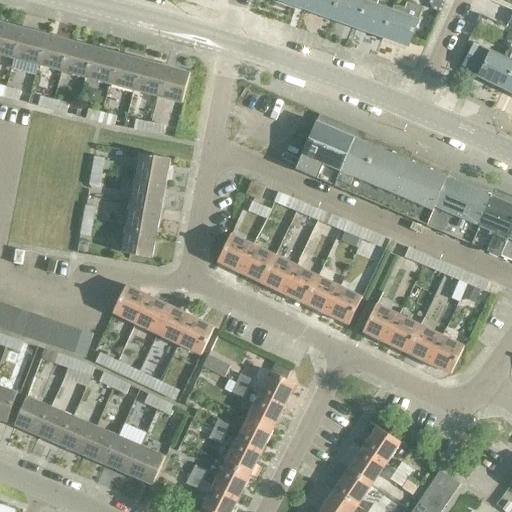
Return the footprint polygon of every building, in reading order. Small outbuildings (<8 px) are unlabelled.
[(309,0),(280,0),(280,2),(306,11),(309,0)] [(309,0),(306,11),(332,21),(339,0),(309,0)] [(355,0),(339,0),(332,21),(357,29),(366,4),(367,0),(356,0),(357,0),(355,0)] [(378,0),(367,0),(366,4),(357,29),(382,38),(392,13),(394,7),(393,7),(391,13),(376,7),(378,0)] [(392,13),(382,38),(408,48),(422,9),(406,4),(404,11),(394,7),(392,13)] [(0,25),(0,66),(12,70),(22,32),(0,25)] [(12,70),(12,71),(36,77),(38,67),(46,38),(22,32),(12,70)] [(46,38),(38,67),(62,74),(70,44),(46,38)] [(473,45),(463,67),(480,75),(478,78),(503,90),(511,73),(511,43),(505,59),(491,53),(490,54),(473,45)] [(94,50),(70,44),(62,74),(86,80),(94,50)] [(117,57),(94,50),(86,80),(110,86),(117,57)] [(141,63),(117,57),(110,86),(133,93),(141,63)] [(165,69),(141,63),(133,93),(157,99),(165,69)] [(190,76),(165,69),(157,99),(182,105),(190,76)] [(511,73),(503,90),(511,94),(511,73)] [(21,94),(7,90),(4,100),(18,103),(21,94)] [(52,113),(55,103),(41,99),(38,109),(52,113)] [(55,103),(52,113),(67,116),(69,107),(55,103)] [(100,125),(103,115),(89,112),(86,121),(100,125)] [(117,119),(103,115),(100,125),(114,129),(117,119)] [(149,135),(151,125),(136,123),(135,132),(149,135)] [(335,188),(355,140),(316,123),(296,171),(335,188)] [(151,125),(149,135),(163,138),(165,128),(151,125)] [(355,139),(355,140),(335,188),(427,227),(448,179),(355,139)] [(140,154),(135,180),(166,186),(170,160),(140,154)] [(95,159),(92,173),(102,175),(105,161),(95,159)] [(102,175),(92,173),(90,187),(100,189),(102,175)] [(492,198),(448,179),(427,227),(471,246),(492,198)] [(166,186),(135,180),(130,204),(161,210),(166,186)] [(259,201),(265,188),(251,182),(246,196),(259,201)] [(278,194),(274,204),(292,211),(296,201),(278,194)] [(511,232),(511,206),(492,198),(471,246),(501,258),(511,232)] [(271,211),(252,203),(248,213),(267,221),(271,211)] [(130,204),(126,228),(156,234),(161,210),(130,204)] [(303,205),(299,215),(316,221),(320,212),(303,205)] [(83,222),(93,224),(96,210),(86,208),(83,222)] [(320,212),(316,221),(335,230),(339,220),(320,212)] [(93,224),(83,222),(81,236),(90,238),(93,224)] [(347,223),(343,233),(359,240),(363,230),(347,223)] [(156,234),(126,228),(121,254),(152,260),(156,234)] [(385,239),(363,230),(359,240),(381,249),(385,239)] [(511,232),(501,258),(511,262),(511,232)] [(343,233),(340,241),(356,248),(359,240),(343,233)] [(240,275),(253,247),(231,236),(218,264),(240,275)] [(253,247),(240,275),(262,285),(275,257),(253,247)] [(425,268),(429,258),(408,250),(404,259),(425,268)] [(296,267),(283,295),(305,305),(318,278),(305,272),(311,260),(302,256),(296,267)] [(296,267),(275,257),(262,285),(283,295),(296,267)] [(429,258),(425,268),(441,275),(445,265),(429,258)] [(453,268),(448,278),(457,282),(465,285),(469,275),(453,268)] [(469,275),(465,285),(486,293),(490,284),(469,275)] [(318,278),(305,305),(326,315),(339,288),(318,278)] [(457,282),(450,299),(458,303),(465,285),(457,282)] [(136,325),(149,297),(126,287),(113,314),(136,325)] [(468,287),(462,300),(474,305),(479,291),(468,287)] [(362,299),(339,288),(326,315),(348,326),(362,299)] [(170,308),(149,297),(136,325),(157,335),(170,308)] [(0,304),(0,305),(0,328),(3,329),(11,307),(0,304)] [(386,344),(399,316),(377,306),(364,334),(386,344)] [(11,307),(3,329),(14,333),(21,311),(11,307)] [(192,318),(170,308),(157,335),(179,345),(192,318)] [(21,311),(14,333),(24,336),(31,314),(21,311)] [(41,318),(31,314),(24,336),(34,340),(36,333),(41,318)] [(399,316),(386,344),(407,354),(420,326),(399,316)] [(41,318),(36,333),(34,340),(44,343),(52,321),(41,318)] [(192,318),(179,345),(201,356),(214,329),(192,318)] [(52,321),(44,343),(54,347),(62,325),(52,321)] [(62,325),(54,347),(65,350),(72,328),(62,325)] [(442,337),(420,326),(407,354),(428,365),(442,337)] [(72,328),(65,350),(75,354),(82,332),(72,328)] [(93,336),(82,332),(75,354),(85,357),(93,336)] [(0,345),(8,348),(11,339),(0,335),(0,345)] [(464,347),(442,337),(428,365),(451,375),(464,347)] [(11,339),(8,348),(22,353),(25,344),(11,339)] [(201,368),(224,379),(232,363),(209,352),(201,368)] [(113,372),(118,362),(101,354),(96,364),(113,372)] [(69,369),(73,360),(59,355),(56,365),(69,369)] [(87,365),(73,360),(69,369),(83,374),(87,365)] [(131,380),(135,370),(118,362),(113,372),(131,380)] [(270,373),(259,395),(258,396),(284,409),(295,386),(270,373)] [(161,383),(143,374),(139,384),(156,392),(161,383)] [(236,383),(248,389),(253,380),(241,374),(236,383)] [(114,389),(118,381),(105,375),(101,383),(114,389)] [(131,387),(118,381),(114,389),(127,396),(131,387)] [(228,381),(224,389),(232,393),(243,399),(248,389),(236,383),(236,385),(228,381)] [(161,383),(156,392),(176,402),(181,392),(161,383)] [(18,394),(0,387),(0,420),(7,424),(18,394)] [(158,411),(162,402),(149,396),(145,404),(158,411)] [(284,409),(258,396),(254,404),(247,419),(272,432),(284,409)] [(39,437),(51,408),(28,398),(15,427),(39,437)] [(175,408),(162,402),(158,411),(171,417),(175,408)] [(51,408),(39,437),(61,447),(74,418),(51,408)] [(74,418),(61,447),(84,456),(97,428),(74,418)] [(272,432),(247,419),(236,441),(261,454),(272,432)] [(218,421),(213,430),(225,435),(230,427),(218,421)] [(97,428),(84,456),(107,466),(119,437),(97,428)] [(362,449),(386,465),(401,443),(377,428),(362,449)] [(225,435),(213,430),(209,438),(221,444),(225,435)] [(142,447),(119,437),(107,466),(129,476),(142,447)] [(261,454),(236,441),(224,464),(250,477),(261,454)] [(142,447),(129,476),(153,486),(165,457),(142,447)] [(362,449),(348,470),(372,486),(386,465),(362,449)] [(407,478),(409,477),(413,470),(402,462),(396,471),(407,478)] [(250,477),(224,464),(213,486),(239,499),(250,477)] [(191,475),(202,481),(207,472),(195,466),(191,475)] [(348,470),(334,491),(358,507),(372,486),(348,470)] [(407,478),(396,471),(395,471),(390,479),(412,494),(419,484),(409,477),(407,478)] [(440,511),(459,485),(439,471),(411,511),(440,511)] [(202,481),(191,475),(186,485),(208,496),(201,510),(205,511),(232,511),(239,499),(213,486),(202,481)] [(334,491),(321,511),(354,511),(358,507),(334,491)] [(504,511),(511,511),(511,504),(508,501),(501,509),(504,511)]
